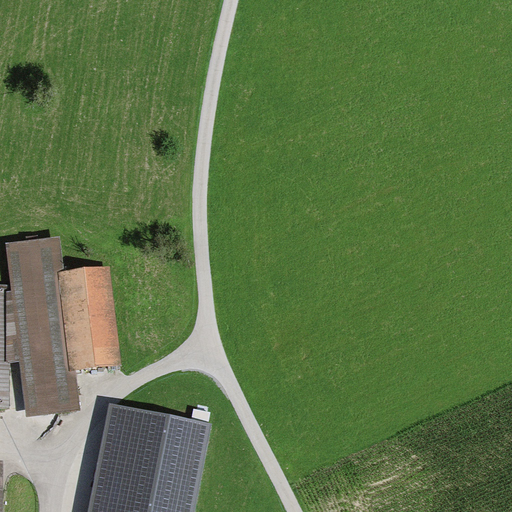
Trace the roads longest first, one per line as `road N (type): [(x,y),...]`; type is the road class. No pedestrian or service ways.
road 1 (track): [(295,511),(211,344),(203,154),(231,0)]
road 2 (track): [(211,344),(119,392),(47,463),(0,450)]
